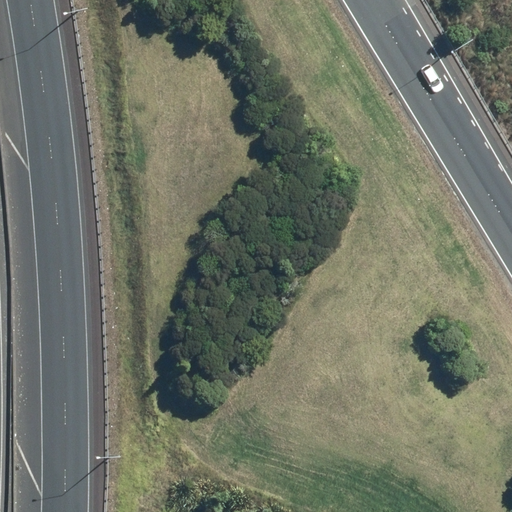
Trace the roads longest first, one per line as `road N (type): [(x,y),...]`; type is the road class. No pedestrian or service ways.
road 1 (motorway): [(29,0),(51,152),(67,511)]
road 2 (motorway): [(375,0),(511,224)]
